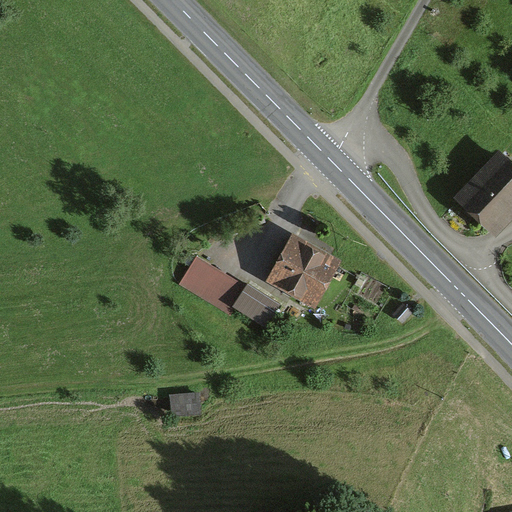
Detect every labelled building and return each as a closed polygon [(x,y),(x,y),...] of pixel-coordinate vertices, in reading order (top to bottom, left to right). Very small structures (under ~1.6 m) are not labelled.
[(511,202),(511,178),(489,157),(445,203),(480,236),(511,202)] [(281,204),(271,198),(265,209),(275,215),(281,204)] [(342,252),(291,224),(265,274),(315,301),(342,252)] [(278,301),(196,252),(178,282),(231,313),(237,302),(266,320),(278,301)] [(413,309),(403,300),(392,311),(402,320),(413,309)] [(199,396),(173,398),(174,418),(200,416),(199,396)]
